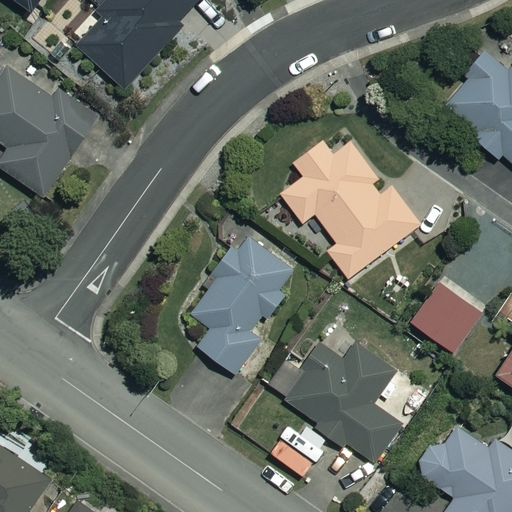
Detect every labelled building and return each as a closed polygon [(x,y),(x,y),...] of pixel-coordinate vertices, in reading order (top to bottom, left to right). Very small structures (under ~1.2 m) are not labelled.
[(16,0),(32,10),(39,0),(16,0)] [(202,0),(110,0),(96,16),(102,20),(79,47),(127,88),(202,0)] [(511,66),(511,68),(489,48),(469,71),(473,75),(447,104),(477,131),(473,135),(499,158),(503,153),(511,160),(511,66)] [(59,102),(7,67),(0,77),(0,140),(10,147),(0,161),(0,164),(44,194),(98,115),(65,92),(59,102)] [(334,154),(323,140),(295,161),(305,176),(282,193),(303,222),(316,212),(338,242),(328,249),(349,276),(420,223),(393,186),(388,190),(352,141),(334,154)] [(195,313),(214,327),(201,345),(238,372),(265,336),(254,328),(265,314),(272,320),(290,296),(282,290),(301,265),(255,231),(244,246),(239,242),(206,286),(212,290),(195,313)] [(288,396),(286,398),(319,421),(316,425),(346,446),(349,442),(377,461),(402,424),(373,404),(397,369),(357,342),(345,359),(323,344),(306,369),(288,357),(270,384),(288,396)] [(511,350),(497,373),(511,383),(511,350)] [(423,461),(423,474),(457,497),(446,511),(511,511),(511,449),(499,440),(495,445),(462,422),(445,447),(437,442),(423,461)] [(28,511),(52,480),(0,441),(0,511),(28,511)] [(94,511),(79,501),(70,511),(94,511)]
